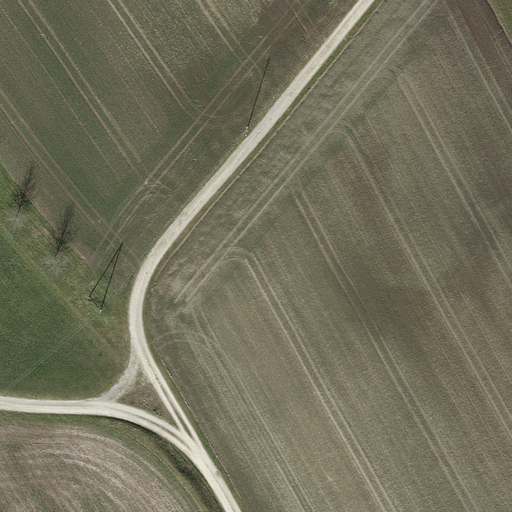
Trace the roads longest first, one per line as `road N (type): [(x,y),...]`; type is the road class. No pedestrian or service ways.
road 1 (track): [(196,440),(140,336),(135,301),(147,263),(367,0)]
road 2 (track): [(0,400),(97,402),(147,414),(196,440),(232,511)]
